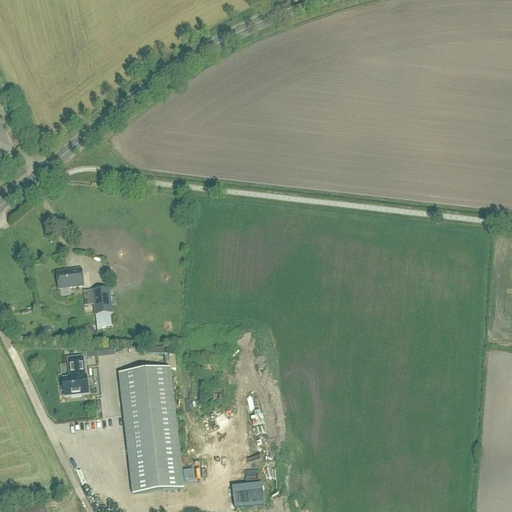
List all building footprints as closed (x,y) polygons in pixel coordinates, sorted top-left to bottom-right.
[(71,272),(57,274),(59,291),(84,288),(82,270),(71,272)] [(85,307),(94,306),(95,317),(112,315),(109,290),(84,293),(85,307)] [(84,379),(82,360),(69,361),(70,375),(71,375),(72,380),(62,381),(63,386),(61,386),(62,393),(64,393),(64,398),(71,397),(71,400),(81,399),(81,396),(88,395),(86,378),(84,379)] [(170,371),(119,377),(133,496),(184,491),(170,371)] [(252,506),(252,497),(236,496),(235,505),(252,506)]
